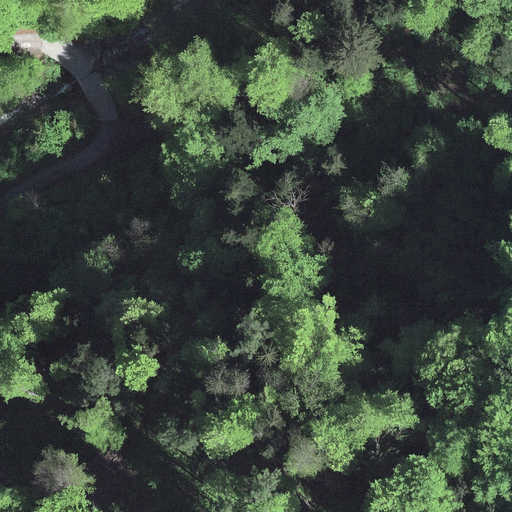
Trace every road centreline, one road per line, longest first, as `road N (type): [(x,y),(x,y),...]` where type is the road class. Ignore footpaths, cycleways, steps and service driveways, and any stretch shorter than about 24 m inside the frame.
road 1 (track): [(0,208),(99,150),(110,115),(77,59),(53,44),(0,44)]
road 2 (track): [(360,0),(364,21),(385,39),(476,91)]
